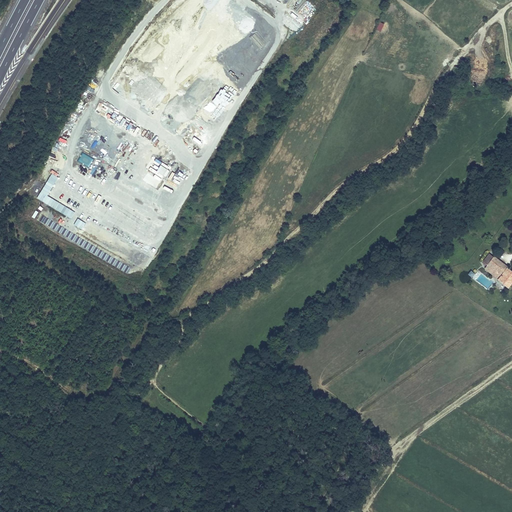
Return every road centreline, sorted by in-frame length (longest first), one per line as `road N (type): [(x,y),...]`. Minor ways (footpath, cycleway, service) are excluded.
road 1 (track): [(152,320),(189,315),(265,261),(340,186),(390,156),(445,74),(503,8)]
road 2 (track): [(402,511),(292,424),(278,421),(250,448),(229,449),(160,390),(150,378),(189,315)]
road 3 (track): [(511,365),(399,445),(331,461)]
